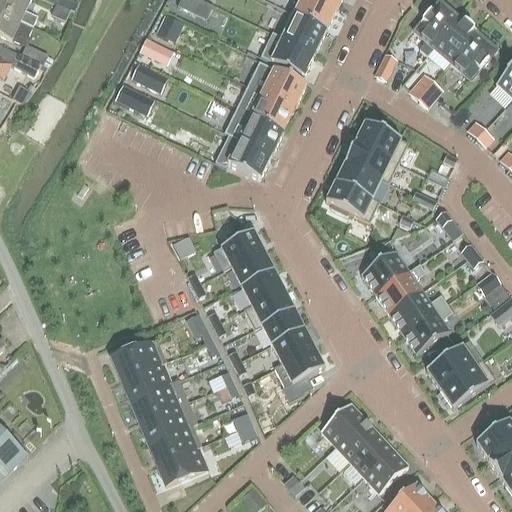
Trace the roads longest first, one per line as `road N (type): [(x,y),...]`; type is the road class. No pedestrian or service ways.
road 1 (residential): [(387,0),(278,220),(364,363)]
road 2 (unclassified): [(0,249),(119,511)]
road 3 (residential): [(364,363),(205,511)]
road 4 (track): [(110,0),(42,124),(0,181)]
road 5 (residential): [(364,363),(479,511)]
road 6 (residential): [(153,511),(87,355)]
